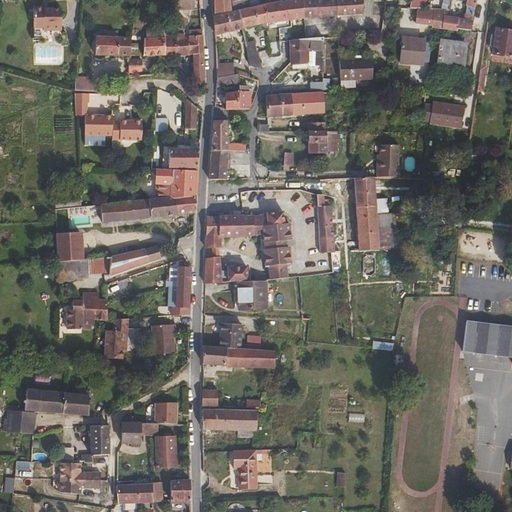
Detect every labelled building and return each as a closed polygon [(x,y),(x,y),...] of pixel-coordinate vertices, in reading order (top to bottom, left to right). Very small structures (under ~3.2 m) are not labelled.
[(226,0),(210,0),(212,11),(227,7),(226,0)] [(302,16),(300,0),(269,0),(262,1),(263,19),(264,25),(268,24),(267,19),(302,16)] [(360,0),(300,0),(302,16),(334,14),(359,13),(360,0)] [(472,13),(473,0),(463,0),(463,4),(465,5),(464,12),(472,13)] [(263,19),(262,1),(235,7),(238,25),(263,19)] [(32,3),(33,24),(42,24),(42,27),(60,27),(60,6),(46,6),(42,6),(42,3),(32,3)] [(238,25),(235,7),(230,8),(229,9),(228,9),(212,13),(211,14),(212,31),(238,25)] [(430,27),(431,8),(429,8),(426,8),(423,8),(418,7),(414,7),(413,21),(426,23),(426,26),(430,27)] [(442,9),(431,8),(430,27),(455,30),(456,27),(469,29),(471,19),(442,15),(442,9)] [(173,51),(173,34),(163,34),(163,24),(145,24),(145,34),(141,34),(141,52),(173,51)] [(511,56),(511,52),(511,31),(494,29),(493,35),(489,35),(488,44),(492,45),(491,53),(511,56)] [(173,34),(173,51),(187,51),(186,34),(180,34),(180,30),(173,30),(173,34)] [(186,34),(187,51),(191,51),(192,78),(192,81),(200,81),(201,72),(199,34),(186,34)] [(128,52),(128,35),(94,36),(93,52),(126,52),(128,52)] [(304,61),(304,47),(320,46),(320,36),(303,37),(287,38),(288,61),(304,61)] [(420,64),(423,39),(400,38),(398,62),(420,64)] [(275,54),(278,49),(277,39),(265,39),(266,55),(275,54)] [(457,70),(462,44),(437,40),(433,66),(457,70)] [(260,64),(258,48),(247,51),(246,48),(243,48),(245,64),(250,65),(260,64)] [(126,64),(126,67),(137,67),(137,56),(126,56),(126,64)] [(370,77),(369,58),(337,59),(339,78),(370,77)] [(231,72),(229,60),(213,62),(213,75),(219,74),(225,73),(230,72),(231,72)] [(89,89),(90,80),(75,79),(75,88),(89,89)] [(236,107),(235,89),(234,83),(232,84),(232,89),(221,91),(222,107),(236,107)] [(247,105),(245,89),(243,89),(243,83),(234,83),(235,89),(236,107),(246,107),(247,105)] [(73,109),(85,109),(85,100),(87,100),(87,91),(72,91),(73,109)] [(320,111),(320,91),(262,93),(262,113),(320,111)] [(183,96),(182,127),(192,127),(192,104),(183,96)] [(458,126),(460,108),(432,103),(431,106),(423,105),(423,111),(422,119),(429,120),(429,121),(458,126)] [(84,132),(109,132),(109,119),(109,112),(85,112),(84,112),(84,132)] [(325,124),(325,114),(320,114),(320,120),(305,121),(305,130),(321,129),(321,124),(325,124)] [(155,117),(155,131),(168,130),(168,117),(155,117)] [(116,119),(109,119),(109,132),(109,136),(139,137),(139,118),(116,118),(116,119)] [(223,135),(222,118),(210,118),(209,136),(223,135)] [(333,150),(333,129),(321,129),(305,130),(306,150),(333,150)] [(223,135),(209,136),(208,147),(223,148),(223,135)] [(374,153),(373,174),(396,176),(397,168),(395,168),(397,144),(378,142),(377,153),(374,153)] [(180,165),(181,147),(167,146),(166,165),(180,165)] [(193,165),(194,147),(181,147),(180,165),(193,165)] [(221,176),(223,148),(208,147),(206,176),(221,176)] [(293,165),(293,152),(285,152),(284,164),(293,165)] [(153,166),(150,197),(192,193),(193,170),(180,168),(153,166)] [(372,195),(371,175),(351,175),(353,203),(384,202),(383,195),(372,195)] [(51,190),(51,197),(78,196),(78,188),(76,188),(51,190)] [(331,249),(328,202),(321,202),(320,190),(313,191),(316,249),(326,249),(331,249)] [(150,197),(98,201),(99,219),(191,210),(192,193),(150,197)] [(393,225),(392,209),(384,209),(384,202),(353,203),(354,227),(393,225)] [(285,238),(284,222),(280,222),(280,211),(264,211),(264,213),(248,213),(240,213),(241,232),(260,231),(261,246),(259,246),(260,264),(263,264),(264,276),(281,274),(280,263),(284,263),(283,246),(281,246),(281,238),(285,238)] [(241,232),(240,213),(203,214),(202,245),(218,244),(218,233),(241,232)] [(394,245),(393,225),(354,227),(356,248),(376,247),(377,246),(394,245)] [(78,230),(54,232),(56,259),(72,258),(72,256),(80,256),(78,230)] [(154,244),(107,254),(107,273),(162,254),(160,246),(155,248),(154,244)] [(72,258),(70,275),(107,273),(107,254),(80,256),(72,256),(72,258)] [(241,278),(240,265),(223,266),(223,269),(216,269),(215,254),(201,255),(200,280),(235,278),(241,278)] [(70,275),(72,258),(56,259),(57,276),(70,275)] [(56,259),(43,260),(43,276),(57,276),(56,259)] [(173,284),(186,285),(187,265),(174,265),(173,279),(164,279),(164,284),(173,284)] [(264,305),(263,276),(242,278),(241,278),(235,278),(236,306),(264,305)] [(168,303),(167,312),(184,311),(186,285),(173,284),(172,303),(168,303)] [(79,290),(79,297),(79,298),(79,315),(90,316),(91,316),(103,316),(103,299),(102,299),(102,298),(95,298),(95,291),(79,290)] [(79,315),(79,298),(69,298),(69,303),(69,307),(63,307),(63,326),(78,326),(87,326),(87,322),(90,322),(90,316),(79,315)] [(123,315),(108,316),(109,327),(102,327),(103,354),(121,354),(121,345),(120,329),(124,329),(123,315)] [(237,345),(238,321),(215,320),(214,344),(230,345),(237,345)] [(171,322),(146,323),(148,352),(169,352),(169,330),(172,330),(171,322)] [(511,326),(464,322),(460,355),(511,357),(511,455),(509,478),(511,478),(511,326)] [(256,347),(256,333),(245,332),(245,346),(256,347)] [(392,350),(393,343),(372,340),(371,347),(392,350)] [(229,363),(230,345),(214,344),(199,342),(199,360),(229,363)] [(270,364),(271,348),(256,347),(245,346),(237,345),(230,345),(229,363),(270,364)] [(60,409),(61,389),(23,384),(21,404),(60,409)] [(213,403),(213,387),(198,386),(198,402),(213,403)] [(87,392),(61,389),(60,409),(76,410),(76,413),(79,413),(79,411),(85,411),(87,392)] [(151,400),(151,421),(154,421),(173,421),(174,400),(151,400)] [(252,426),(252,407),(198,405),(198,424),(252,426)] [(35,433),(36,410),(7,409),(6,431),(35,433)] [(119,420),(119,440),(137,440),(137,420),(119,420)] [(65,441),(65,457),(80,457),(80,451),(91,451),(105,452),(107,452),(105,423),(87,423),(88,442),(65,441)] [(174,434),(154,434),(154,465),(174,465),(174,434)] [(65,459),(65,457),(65,441),(56,441),(55,459),(65,459)] [(251,484),(250,446),(227,447),(228,465),(233,464),(234,485),(251,484)] [(98,471),(78,471),(78,461),(59,460),(58,491),(77,491),(77,484),(97,484),(98,477),(98,471)] [(125,476),(125,479),(136,479),(136,481),(149,480),(148,472),(135,473),(135,475),(125,476)] [(337,472),(336,486),(344,486),(345,472),(337,472)] [(167,478),(167,498),(186,498),(186,477),(167,478)] [(159,479),(149,480),(149,482),(150,499),(159,498),(159,479)] [(149,482),(136,483),(137,499),(150,499),(149,482)] [(137,499),(136,483),(114,483),(115,499),(116,499),(137,499)]
